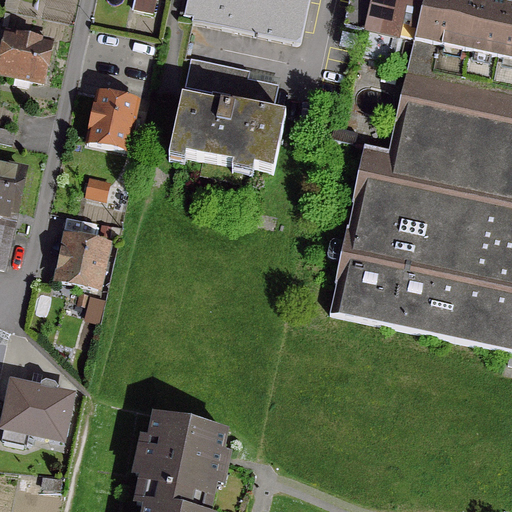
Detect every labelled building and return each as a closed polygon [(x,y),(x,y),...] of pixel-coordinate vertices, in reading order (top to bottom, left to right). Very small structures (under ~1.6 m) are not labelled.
[(195,0),(191,21),(190,26),(295,48),(297,46),(299,44),(307,0),(195,0)] [(349,0),(344,25),(415,41),(417,36),(424,0),(349,0)] [(424,0),(417,36),(511,57),(511,0),(508,0),(424,0)] [(511,57),(417,36),(415,41),(389,149),(365,143),(352,201),(355,201),(350,224),(348,224),(334,283),(338,283),(331,311),(511,349),(508,366),(511,367),(511,57)] [(24,90),(25,83),(41,86),(49,46),(4,38),(0,58),(0,77),(16,81),(15,88),(24,90)] [(217,97),(215,108),(179,101),(168,153),(180,156),(179,159),(231,171),(232,169),(271,177),(283,120),(270,117),(276,88),(246,81),(247,74),(188,61),(182,89),(217,97)] [(125,155),(129,133),(134,134),(136,125),(131,124),(135,106),(96,97),(85,147),(125,155)] [(329,143),(328,144),(352,150),(356,135),(332,129),(329,143)] [(0,146),(9,148),(12,134),(0,131),(0,146)] [(0,272),(1,272),(10,233),(6,221),(8,213),(14,214),(22,174),(0,169),(0,272)] [(104,202),(107,188),(87,183),(84,198),(104,202)] [(101,266),(105,248),(65,240),(55,285),(95,293),(99,273),(105,274),(107,267),(101,266)] [(65,447),(72,403),(10,393),(2,436),(65,447)] [(223,435),(153,420),(134,506),(162,511),(206,511),(213,484),(207,483),(213,455),(219,456),(223,435)]
